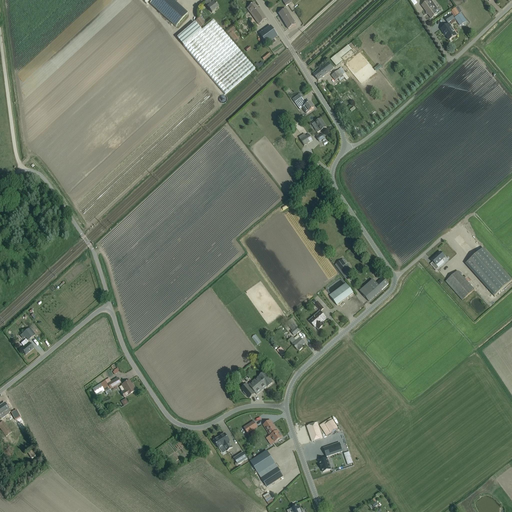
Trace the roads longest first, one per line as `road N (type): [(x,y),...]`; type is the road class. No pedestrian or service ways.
road 1 (unclassified): [(286,407),(303,368),(394,288),(391,270),(332,177),(344,150)]
road 2 (unclassified): [(286,407),(245,407),(194,429),(177,424),(118,337),(108,307)]
road 3 (unclassified): [(344,150),(511,3)]
road 4 (unclassified): [(344,150),(340,130),(258,0)]
road 5 (unclassified): [(108,307),(88,242),(44,178),(21,171)]
road 6 (unclassified): [(0,393),(108,307)]
road 7 (track): [(0,36),(21,171)]
